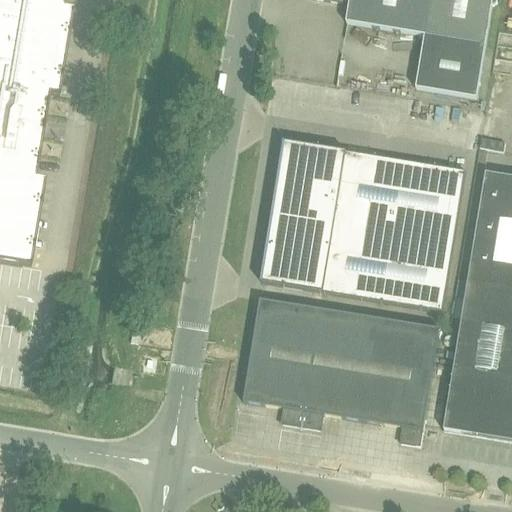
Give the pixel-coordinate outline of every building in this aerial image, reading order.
[(0,0),(0,264),(29,270),(44,187),(33,185),(48,98),(57,99),(71,12),(62,11),(64,0),(0,0)] [(314,0),(350,6),(346,25),(372,29),(375,34),(380,31),(393,33),(396,38),(401,34),(425,38),(416,91),(477,101),(493,7),(497,4),(494,0),(314,0)] [(264,285),(443,314),(466,174),(286,145),(264,285)] [(463,319),(444,433),(511,444),(511,179),(486,176),(468,283),(463,319)] [(468,283),(459,282),(453,318),(463,319),(468,283)] [(324,417),(424,433),(440,332),(261,303),(244,404),(285,411),(282,427),(301,430),(301,431),(302,431),(302,430),(322,433),(324,417)] [(424,434),(403,430),(400,447),(416,449),(416,448),(421,448),(424,434)]
